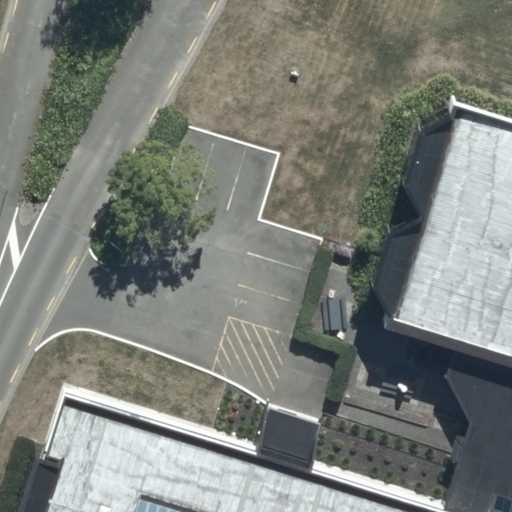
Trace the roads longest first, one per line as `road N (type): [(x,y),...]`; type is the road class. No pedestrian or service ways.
road 1 (unclassified): [(186,0),(0,333)]
road 2 (unclassified): [(0,170),(42,0)]
